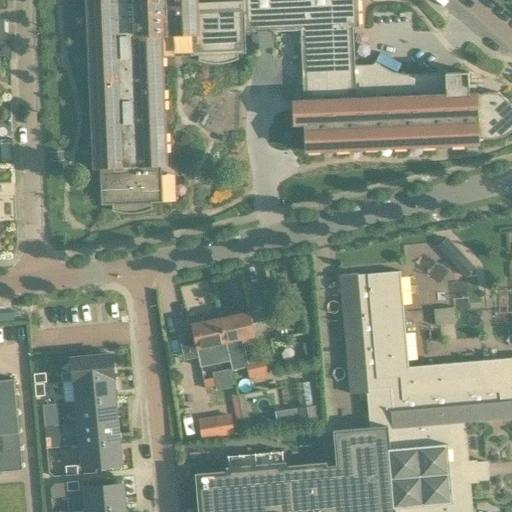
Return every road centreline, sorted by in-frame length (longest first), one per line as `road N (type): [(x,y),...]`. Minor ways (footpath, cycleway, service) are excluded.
road 1 (residential): [(134,261),(277,237),(511,180)]
road 2 (residential): [(27,279),(19,0)]
road 3 (residential): [(165,511),(134,261)]
road 4 (unknown): [(26,355),(36,511)]
